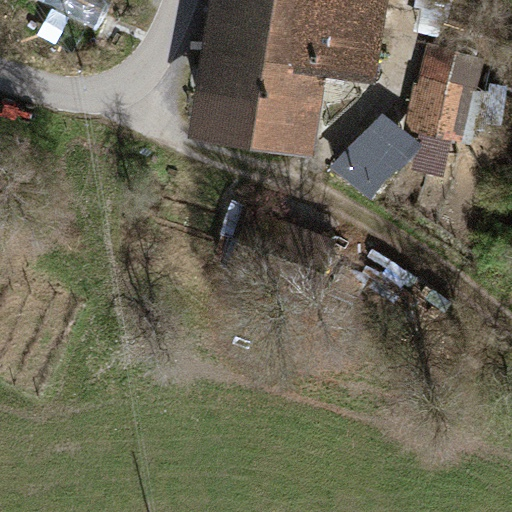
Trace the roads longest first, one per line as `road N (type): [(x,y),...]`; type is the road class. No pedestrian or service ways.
road 1 (track): [(136,108),(182,142),(299,186),(407,244),(511,326)]
road 2 (unclassified): [(0,74),(136,108)]
